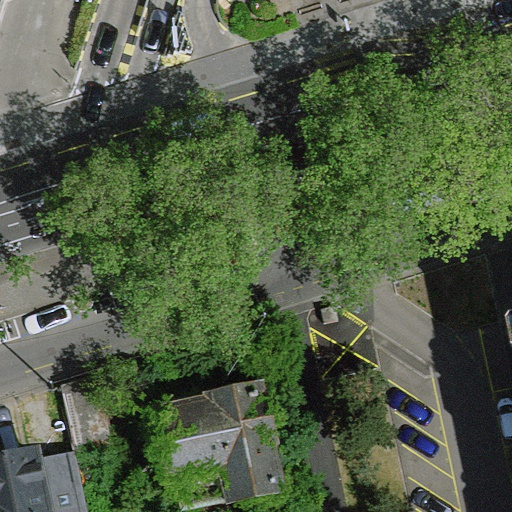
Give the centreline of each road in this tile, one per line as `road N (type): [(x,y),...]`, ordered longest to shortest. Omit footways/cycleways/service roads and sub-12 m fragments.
road 1 (residential): [(307,268),(0,365)]
road 2 (secondary): [(0,201),(264,120)]
road 3 (secondary): [(264,120),(511,42)]
road 4 (residential): [(511,208),(307,268)]
road 5 (residential): [(307,268),(264,120)]
